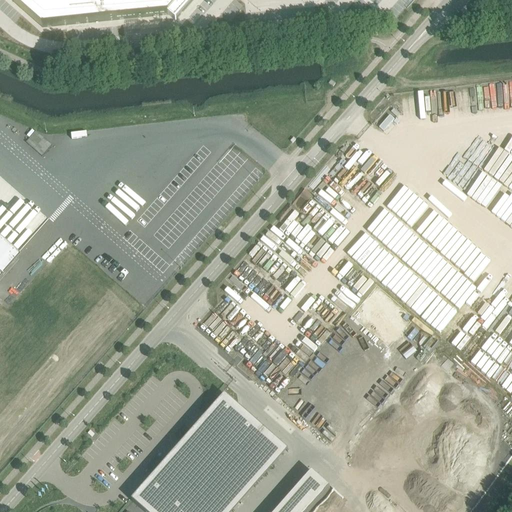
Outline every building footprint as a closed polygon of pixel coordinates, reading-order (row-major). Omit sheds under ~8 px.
[(11,0),(42,26),(169,14),(175,19),(191,0),(11,0)] [(458,173),(452,189),(477,199),(483,183),(458,173)] [(501,226),(498,232),(510,237),(505,246),(501,244),(500,247),(505,249),(504,251),(510,254),(509,257),(511,258),(511,204),(501,226)] [(0,279),(18,260),(0,244),(0,279)] [(225,396),(132,502),(143,511),(194,511),(265,432),(225,396)] [(309,511),(329,489),(311,473),(277,511),(309,511)]
